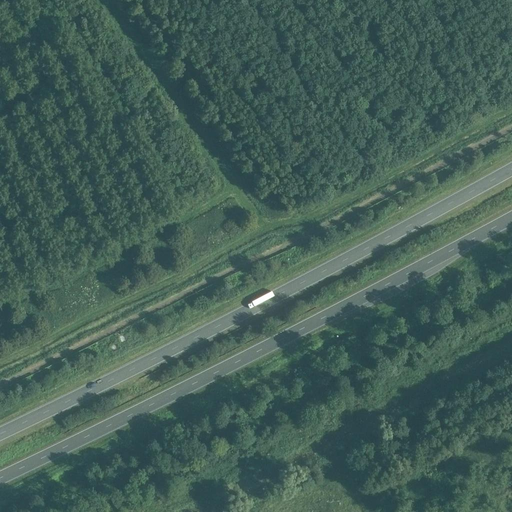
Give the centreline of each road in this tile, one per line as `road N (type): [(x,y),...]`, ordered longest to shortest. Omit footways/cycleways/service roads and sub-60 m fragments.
road 1 (trunk): [(511,170),(0,434)]
road 2 (trunk): [(0,478),(511,219)]
